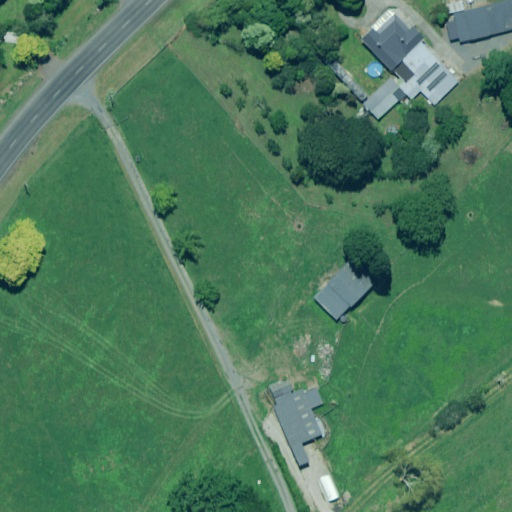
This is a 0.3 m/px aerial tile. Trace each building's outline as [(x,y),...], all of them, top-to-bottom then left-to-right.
[(511,30),(511,0),(506,0),(457,12),(464,42),(511,30)] [(397,74),(427,44),(393,11),(363,41),(397,74)] [(397,74),(368,104),(383,118),(407,93),(417,102),(425,94),(438,106),(464,79),(427,44),(397,74)] [(380,278),(356,255),(316,298),(340,321),(380,278)] [(273,387),(283,412),(304,464),(314,460),(306,443),(327,434),(316,409),(326,405),(319,388),(300,396),(293,379),(273,387)] [(343,497),(334,475),(323,480),(333,502),(343,497)]
